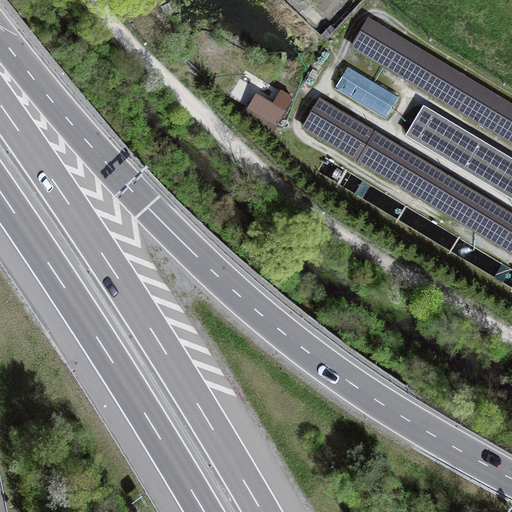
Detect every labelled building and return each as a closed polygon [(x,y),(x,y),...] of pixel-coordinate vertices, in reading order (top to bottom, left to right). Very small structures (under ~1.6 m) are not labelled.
[(511,103),(369,17),(352,46),(511,143),(511,103)] [(346,64),(334,86),(386,115),(398,94),(346,64)] [(292,97),(243,69),(227,95),(276,123),(292,97)] [(511,214),(319,98),(302,129),(511,253),(511,214)] [(511,159),(422,106),(404,137),(511,200),(511,159)]
